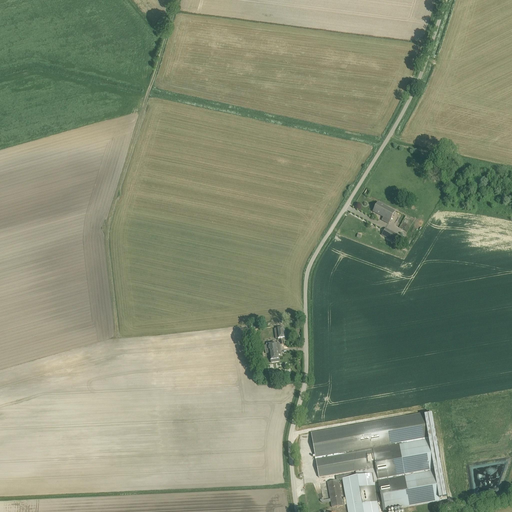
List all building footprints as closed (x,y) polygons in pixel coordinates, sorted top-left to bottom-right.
[(373,212),(375,213),(390,221),(395,212),(378,203),(373,212)] [(382,235),(400,245),(404,238),(386,228),(382,235)] [(285,338),(284,328),(275,329),(276,339),(285,338)] [(277,344),(265,345),(266,354),(270,353),(271,363),(279,362),(277,344)] [(384,511),(476,495),(471,465),(465,466),(464,465),(490,460),(480,404),(424,414),(311,434),(319,478),(355,471),(356,477),(342,479),(347,511),(379,511),(374,482),(379,482),(384,511)] [(340,480),(333,481),(328,482),(332,507),(344,505),(343,499),(342,499),(339,483),(340,483),(340,480)]
